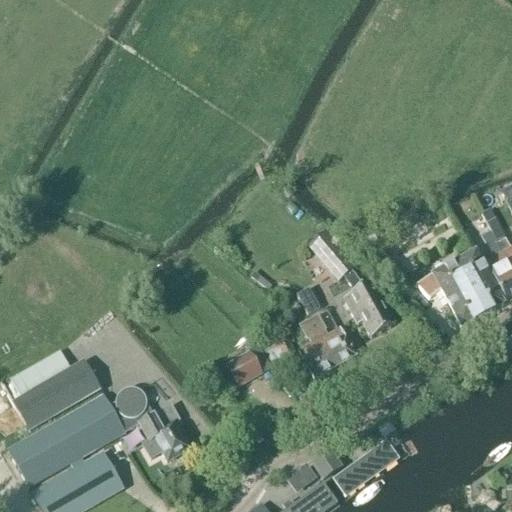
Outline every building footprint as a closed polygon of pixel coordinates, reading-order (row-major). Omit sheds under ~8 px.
[(511,202),(507,191),(499,194),(505,206),(504,206),(511,220),(511,202)] [(511,251),(510,253),(504,242),(503,242),(488,213),(481,217),(492,238),(491,239),(501,257),(503,257),(511,273),(511,251)] [(506,308),(511,304),(511,273),(503,257),(501,257),(491,239),(483,243),(487,251),(493,262),(483,267),(506,308)] [(364,291),(351,274),(355,270),(330,242),(314,256),(338,285),(342,281),(354,296),(342,302),(357,329),(362,326),(370,342),(394,328),(377,297),(374,298),(369,288),(364,291)] [(393,284),(406,272),(386,249),(373,261),(393,284)] [(503,310),(473,257),(430,281),(416,289),(428,303),(440,297),(460,334),(503,310)] [(296,295),(309,315),(321,307),(309,287),(296,295)] [(317,340),(334,371),(355,360),(340,332),(326,340),(324,334),(325,334),(317,319),(308,324),(317,340)] [(314,383),(334,371),(317,340),(308,324),(298,329),(306,344),(308,343),(311,348),(299,355),(314,383)] [(276,346),(268,332),(253,340),(271,371),(295,358),(285,341),(276,346)] [(9,385),(19,402),(69,374),(58,356),(9,385)] [(237,392),(261,378),(248,356),(225,370),(237,392)] [(19,402),(13,406),(29,434),(84,403),(99,395),(83,366),(69,374),(19,402)] [(80,461),(117,441),(139,428),(149,445),(141,450),(150,466),(163,459),(166,465),(189,452),(175,428),(180,425),(171,408),(153,419),(147,410),(145,411),(136,395),(115,406),(116,407),(109,411),(103,401),(102,401),(87,409),(7,455),(28,491),(70,467),(73,474),(32,498),(39,511),(88,511),(122,493),(121,492),(101,458),(84,468),(80,461)] [(393,434),(330,482),(345,504),(410,458),(393,434)] [(324,484),(336,474),(325,458),(312,467),(323,484),(324,484)] [(297,491),(316,476),(308,466),(289,481),(297,491)] [(325,485),(288,511),(335,511),(343,507),(325,485)]
